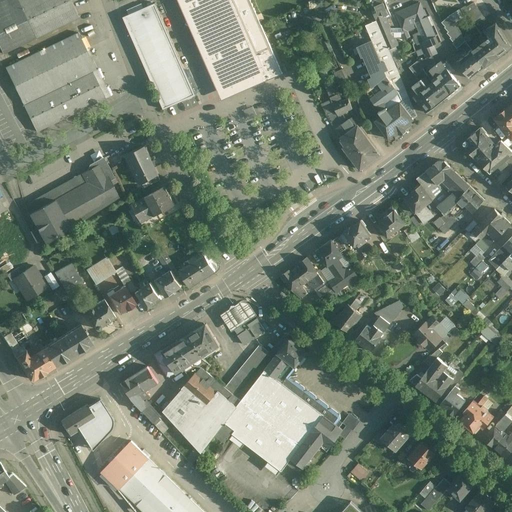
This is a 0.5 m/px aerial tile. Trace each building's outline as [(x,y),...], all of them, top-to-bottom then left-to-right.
[(70,0),(0,0),(0,47),(3,54),(79,17),(70,0)] [(259,60),(233,0),(177,0),(216,86),(224,82),(229,92),(266,76),(268,80),(283,74),(274,53),(259,60)] [(391,15),(384,0),(380,0),(369,5),(376,21),(376,22),(391,15)] [(475,1),(466,6),(465,5),(461,8),(462,8),(466,14),(466,15),(468,13),(467,13),(478,7),(475,1)] [(196,95),(155,3),(123,17),(163,109),(196,95)] [(419,4),(410,8),(416,22),(427,17),(424,10),(422,11),(419,4)] [(478,7),(467,13),(468,13),(475,24),(485,17),(478,7)] [(391,29),(397,42),(410,37),(407,30),(417,26),(416,22),(410,8),(396,14),(402,28),(391,29)] [(462,8),(453,14),(456,20),(466,14),(462,8)] [(463,36),(451,14),(443,22),(447,26),(446,27),(450,31),(448,33),(452,37),(451,38),(455,43),(463,36)] [(391,29),(387,18),(391,16),(391,15),(376,22),(383,37),(388,49),(398,45),(397,42),(391,29)] [(430,16),(427,17),(416,22),(417,26),(420,31),(414,34),(418,44),(420,43),(426,58),(420,60),(422,67),(435,61),(429,46),(440,41),(430,16)] [(376,21),(365,25),(372,41),(383,37),(376,22),(376,21)] [(511,46),(497,23),(490,27),(490,26),(485,29),(490,37),(486,40),(499,56),(511,46)] [(78,33),(6,68),(24,104),(93,71),(96,70),(78,33)] [(486,40),(482,34),(479,36),(482,40),(481,41),(483,43),(473,50),(485,66),(499,56),(486,40)] [(388,49),(383,37),(372,41),(357,48),(361,59),(364,57),(375,84),(365,92),(378,108),(385,102),(404,87),(388,49)] [(473,50),(472,49),(457,61),(470,78),(485,66),(473,50)] [(453,68),(447,60),(444,62),(442,60),(430,69),(436,76),(431,80),(433,81),(446,98),(461,85),(449,71),(453,68)] [(420,62),(412,69),(416,75),(424,70),(422,67),(420,62)] [(354,79),(348,66),(341,69),(347,82),(354,79)] [(347,82),(341,69),(334,73),(340,86),(347,82)] [(93,71),(24,104),(37,132),(106,98),(93,71)] [(430,84),(424,77),(412,86),(413,89),(415,91),(414,92),(416,95),(416,96),(421,102),(419,103),(423,109),(425,108),(428,112),(446,98),(433,81),(430,84)] [(333,89),(329,80),(323,82),(327,91),(333,89)] [(333,89),(327,91),(330,97),(337,94),(335,88),(333,89)] [(337,94),(330,97),(331,99),(333,104),(342,100),(339,93),(337,94)] [(342,100),(333,104),(342,124),(347,120),(344,112),(352,108),(348,98),(342,100)] [(333,104),(331,99),(321,103),(327,115),(336,128),(342,124),(333,104)] [(383,115),(376,121),(389,138),(395,133),(398,137),(410,128),(406,124),(413,119),(400,102),(391,109),(383,115)] [(385,102),(378,108),(383,115),(391,109),(385,102)] [(511,118),(505,109),(494,118),(511,139),(511,118)] [(380,155),(358,125),(354,127),(348,119),(347,120),(342,124),(371,162),(380,155)] [(371,162),(342,124),(336,128),(342,137),(341,138),(346,144),(343,146),(361,169),(371,162)] [(495,144),(481,127),(465,140),(465,145),(478,160),(490,172),(498,166),(502,169),(507,163),(511,167),(511,149),(502,139),(495,144)] [(145,146),(124,157),(125,157),(127,156),(138,179),(144,176),(146,180),(158,174),(145,146)] [(99,150),(91,155),(94,161),(103,156),(99,150)] [(470,185),(444,161),(439,160),(427,170),(438,184),(443,180),(451,188),(453,186),(457,190),(461,194),(470,185)] [(106,171),(98,169),(96,165),(81,173),(86,182),(30,214),(42,239),(119,197),(106,171)] [(27,201),(54,185),(44,168),(17,184),(27,201)] [(443,180),(438,184),(427,170),(420,176),(440,203),(457,190),(453,186),(451,188),(443,180)] [(158,174),(146,180),(149,185),(160,179),(158,174)] [(433,200),(421,184),(411,192),(412,193),(405,198),(415,212),(425,205),(433,200)] [(485,199),(470,185),(461,194),(457,199),(460,202),(450,210),(452,213),(454,211),(457,215),(464,208),(463,206),(465,204),(473,212),(475,210),(477,212),(481,208),(479,206),(485,199)] [(164,187),(144,198),(154,216),(174,205),(164,187)] [(457,190),(440,203),(447,213),(450,210),(460,202),(457,199),(461,194),(457,190)] [(144,198),(131,205),(141,223),(154,216),(144,198)] [(413,213),(404,201),(399,204),(408,216),(413,213)] [(434,217),(425,205),(415,212),(424,224),(434,217)] [(405,224),(392,206),(377,217),(382,223),(378,226),(387,237),(405,224)] [(495,208),(473,231),(481,238),(503,216),(495,208)] [(457,222),(452,216),(444,224),(449,229),(457,222)] [(503,216),(481,238),(489,246),(511,223),(503,216)] [(371,234),(361,220),(352,226),(351,226),(344,231),(355,246),(358,243),(359,246),(367,240),(365,238),(371,234)] [(474,220),(465,228),(469,232),(478,224),(474,220)] [(449,229),(444,224),(439,228),(444,233),(449,229)] [(412,233),(409,227),(404,230),(407,236),(412,233)] [(511,252),(511,236),(497,252),(502,256),(503,257),(501,260),(503,262),(505,259),(511,252)] [(332,239),(317,250),(328,266),(338,259),(342,255),(340,252),(346,248),(338,237),(333,240),(332,239)] [(481,238),(476,244),(484,252),(489,246),(481,238)] [(176,267),(164,249),(160,252),(171,270),(176,267)] [(171,270),(160,252),(155,255),(164,270),(166,273),(171,270)] [(199,252),(181,264),(183,268),(179,270),(190,287),(215,271),(204,254),(201,256),(199,252)] [(479,252),(470,262),(476,267),(482,260),(485,258),(479,252)] [(497,252),(489,260),(494,265),(502,256),(497,252)] [(319,273),(308,257),(301,262),(302,264),(296,268),(306,282),(313,277),(319,273)] [(107,258),(87,271),(95,284),(115,271),(115,270),(107,258)] [(346,270),(338,259),(328,266),(336,277),(330,282),(334,288),(337,292),(357,277),(350,267),(346,270)] [(511,269),(511,265),(505,259),(503,262),(502,263),(510,271),(511,269)] [(482,260),(476,267),(481,271),(487,265),(482,260)] [(72,263),(54,272),(62,285),(69,296),(83,288),(80,283),(83,281),(72,263)] [(22,273),(14,278),(14,279),(28,300),(47,288),(39,275),(40,274),(34,265),(22,273)] [(128,278),(121,266),(115,270),(115,271),(122,282),(128,278)] [(19,267),(7,275),(11,281),(14,279),(14,278),(22,273),(19,267)] [(296,268),(291,272),(289,270),(282,275),(293,291),(299,287),(306,282),(296,268)] [(171,270),(166,273),(164,270),(162,272),(164,274),(155,280),(166,297),(176,291),(175,290),(182,286),(171,270)] [(325,282),(319,273),(313,277),(319,286),(325,282)] [(53,274),(47,277),(52,288),(59,285),(53,274)] [(505,274),(498,282),(503,286),(510,279),(505,274)] [(136,289),(128,278),(122,282),(124,286),(129,293),(136,289)] [(511,280),(510,279),(503,286),(507,291),(511,285),(511,280)] [(151,283),(146,286),(144,282),(141,284),(143,287),(135,293),(146,310),(162,300),(151,283)] [(330,282),(319,290),(323,296),(334,288),(330,282)] [(434,288),(438,292),(444,287),(440,283),(434,288)] [(124,286),(120,288),(119,286),(114,289),(115,291),(108,296),(119,313),(120,312),(122,313),(125,311),(125,309),(126,308),(127,310),(136,304),(129,293),(124,286)] [(303,287),(301,288),(299,287),(293,291),(302,298),(308,294),(303,287)] [(446,299),(452,306),(458,299),(463,303),(469,297),(458,287),(446,299)] [(104,299),(86,310),(96,325),(95,326),(95,327),(96,328),(97,329),(98,329),(99,329),(100,328),(100,327),(100,326),(115,316),(104,299)] [(351,305),(349,304),(338,317),(336,318),(334,320),(335,323),(337,325),(339,324),(348,331),(362,314),(356,309),(360,304),(355,300),(351,305)] [(399,300),(375,313),(380,317),(381,315),(390,323),(403,307),(399,300)] [(479,311),(468,300),(463,304),(475,315),(479,311)] [(390,323),(381,315),(380,317),(372,328),(381,335),(390,323)] [(433,317),(426,323),(415,334),(419,339),(425,345),(430,350),(441,338),(448,332),(433,317)] [(257,318),(245,326),(242,322),(233,327),(239,335),(238,336),(244,344),(250,341),(265,330),(257,318)] [(502,334),(492,326),(495,323),(492,320),(487,326),(496,334),(499,337),(502,334)] [(33,330),(28,322),(18,327),(24,336),(24,335),(33,330)] [(92,343),(80,324),(62,336),(74,354),(92,343)] [(206,324),(190,334),(204,355),(220,345),(206,324)] [(372,328),(367,324),(356,339),(371,351),(383,336),(381,335),(372,328)] [(448,332),(441,338),(446,343),(460,331),(454,326),(448,332)] [(496,334),(487,326),(481,332),(491,340),(496,334)] [(33,330),(24,335),(28,341),(31,340),(37,336),(33,330)] [(4,336),(16,354),(23,349),(11,332),(4,336)] [(190,334),(178,341),(192,363),(195,361),(204,355),(190,334)] [(499,337),(496,334),(491,340),(496,344),(501,339),(499,337)] [(37,336),(31,340),(34,345),(40,341),(37,336)] [(74,354),(62,336),(44,347),(55,365),(74,354)] [(307,352),(289,338),(278,353),(288,361),(295,367),(307,352)] [(192,363),(178,341),(163,351),(176,373),(184,368),(191,379),(201,367),(193,365),(192,363)] [(259,345),(234,376),(243,384),(269,352),(259,345)] [(36,348),(26,350),(15,356),(30,379),(33,379),(39,376),(42,376),(45,374),(46,371),(55,365),(44,347),(38,351),(36,348)] [(176,373),(163,351),(159,354),(158,358),(160,362),(160,364),(167,375),(168,374),(168,375),(170,376),(176,373)] [(278,353),(249,391),(266,404),(282,383),(275,378),(288,361),(278,353)] [(448,365),(433,353),(424,361),(431,366),(422,378),(418,374),(411,380),(416,384),(416,385),(426,393),(443,370),(448,365)] [(211,365),(203,358),(196,363),(195,361),(192,363),(193,365),(201,367),(206,371),(211,365)] [(288,361),(275,378),(282,383),(286,379),(295,367),(288,361)] [(148,366),(135,374),(145,391),(158,383),(148,366)] [(164,409),(163,411),(174,423),(201,453),(218,431),(226,420),(219,415),(234,395),(225,387),(206,371),(201,367),(191,379),(169,403),(164,409)] [(459,369),(452,377),(454,378),(459,382),(465,374),(459,369)] [(443,370),(426,393),(437,401),(454,378),(452,377),(443,370)] [(145,391),(135,374),(121,383),(132,399),(145,391)] [(241,386),(233,377),(225,387),(234,395),(241,386)] [(292,382),(291,382),(286,379),(282,383),(336,424),(340,419),(339,415),(331,409),(328,409),(327,406),(319,400),(316,400),(315,397),(307,390),(304,391),(303,388),(295,381),(292,382)] [(336,424),(282,383),(266,404),(321,446),(327,451),(339,434),(343,430),(336,424)] [(457,383),(441,404),(454,414),(466,399),(458,393),(460,389),(458,387),(459,385),(457,383)] [(161,416),(147,400),(150,397),(145,391),(132,399),(154,423),(161,416)] [(266,404),(249,391),(226,420),(218,431),(227,438),(232,432),(233,433),(232,433),(282,471),(291,458),(303,467),(303,468),(321,446),(266,404)] [(474,400),(464,411),(466,413),(460,420),(467,426),(478,413),(477,412),(488,399),(484,395),(478,403),(474,400)] [(91,404),(88,406),(87,404),(61,420),(70,435),(70,434),(79,429),(92,449),(97,444),(110,430),(111,428),(112,426),(113,424),(113,422),(113,420),(112,418),(112,417),(105,406),(100,398),(91,404)] [(488,399),(477,412),(478,413),(467,426),(475,433),(480,426),(483,428),(493,417),(486,410),(492,402),(488,399)] [(499,421),(496,425),(495,424),(484,438),(493,446),(504,433),(505,432),(503,431),(511,420),(511,419),(511,418),(511,416),(511,406),(505,414),(499,421)] [(502,410),(495,418),(499,421),(505,414),(502,410)] [(161,416),(154,423),(159,429),(165,423),(169,427),(174,423),(165,413),(161,416)] [(360,421),(349,413),(342,423),(346,425),(343,430),(339,434),(345,439),(352,430),(353,431),(360,421)] [(386,433),(382,438),(389,444),(387,446),(394,452),(411,432),(400,423),(397,426),(394,424),(386,433)] [(383,428),(374,437),(379,442),(382,438),(386,433),(383,430),(384,429),(383,428)] [(504,433),(493,446),(502,453),(501,453),(506,457),(511,450),(511,432),(509,436),(504,433)] [(203,511),(176,485),(149,458),(132,441),(124,448),(109,464),(102,472),(119,489),(120,488),(144,511),(145,511),(203,511)] [(428,447),(422,442),(408,457),(421,468),(435,453),(434,453),(436,451),(430,445),(428,447)] [(0,463),(0,484),(2,483),(1,481),(5,479),(8,476),(0,463)] [(370,473),(359,464),(351,472),(362,482),(370,473)] [(474,484),(461,473),(452,484),(448,489),(460,500),(474,484)] [(25,486),(12,474),(8,476),(5,479),(13,493),(25,486)] [(436,486),(430,481),(420,493),(426,499),(421,504),(429,511),(448,489),(452,484),(444,477),(436,486)] [(471,502),(466,508),(467,508),(470,511),(486,511),(489,509),(488,508),(494,502),(481,491),(471,502)] [(466,497),(454,511),(455,511),(463,511),(467,508),(466,508),(471,502),(466,497)] [(362,511),(351,501),(346,507),(344,506),(340,511),(362,511)]
